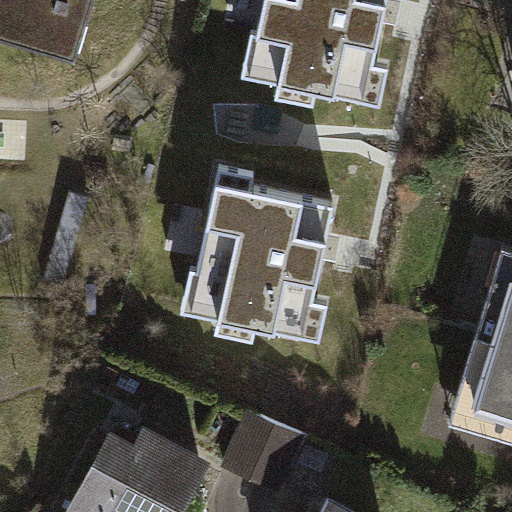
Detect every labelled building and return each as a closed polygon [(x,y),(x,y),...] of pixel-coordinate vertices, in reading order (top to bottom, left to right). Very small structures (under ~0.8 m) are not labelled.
[(0,0),(0,36),(76,59),(93,0),(0,0)] [(263,0),(248,73),(279,80),(276,93),(314,101),(317,87),(381,101),(389,63),(373,59),(386,0),(263,0)] [(255,168),(220,161),(188,309),(218,315),(215,329),(253,337),(256,323),(320,337),(328,298),(313,295),(334,199),(252,182),(255,168)] [(91,195),(70,189),(43,278),(64,285),(91,195)] [(511,282),(476,403),(511,414),(511,282)] [(303,431),(248,407),(224,463),(278,486),(303,431)] [(145,431),(136,448),(112,435),(70,511),(174,511),(202,461),(145,431)] [(355,511),(328,497),(319,511),(355,511)]
